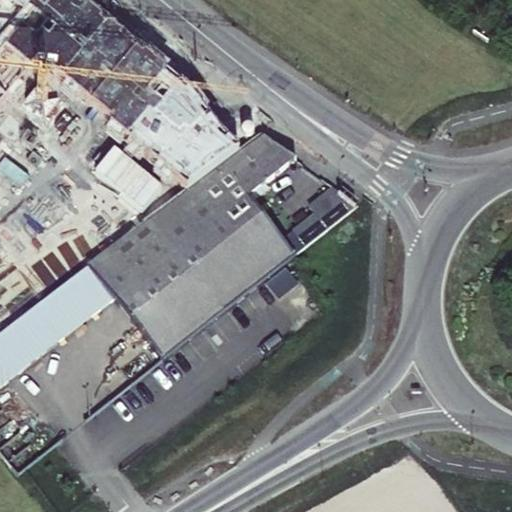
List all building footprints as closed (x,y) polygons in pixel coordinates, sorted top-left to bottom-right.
[(0,0),(0,109),(36,66),(192,192),(242,154),(210,126),(193,96),(74,0),(0,0)] [(115,301),(164,362),(305,250),(292,234),(281,243),(247,201),(249,199),(264,187),(279,175),(294,162),(262,138),(242,154),(192,192),(144,228),(34,311),(59,344),(115,301)] [(249,199),(253,204),(268,192),(264,187),(249,199)] [(292,234),(305,250),(345,219),(327,206),(292,234)] [(0,337),(0,341),(24,372),(59,344),(34,311),(0,337)] [(0,390),(24,372),(0,341),(0,390)]
